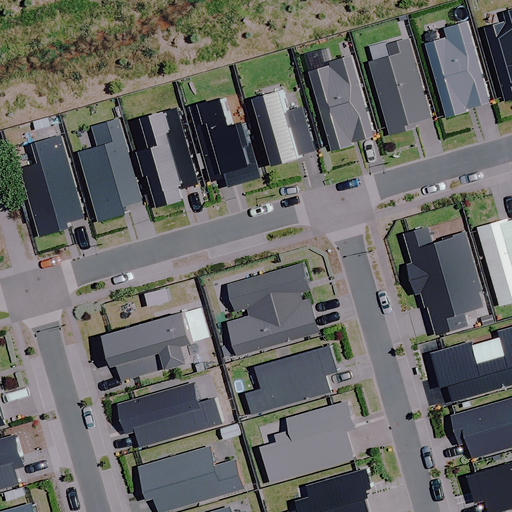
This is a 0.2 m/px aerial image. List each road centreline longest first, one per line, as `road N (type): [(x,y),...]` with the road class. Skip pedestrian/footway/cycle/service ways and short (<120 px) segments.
road 1 (residential): [(337,203),(426,511)]
road 2 (residential): [(32,289),(337,203)]
road 3 (residential): [(97,511),(32,289)]
road 4 (residential): [(511,150),(337,203)]
